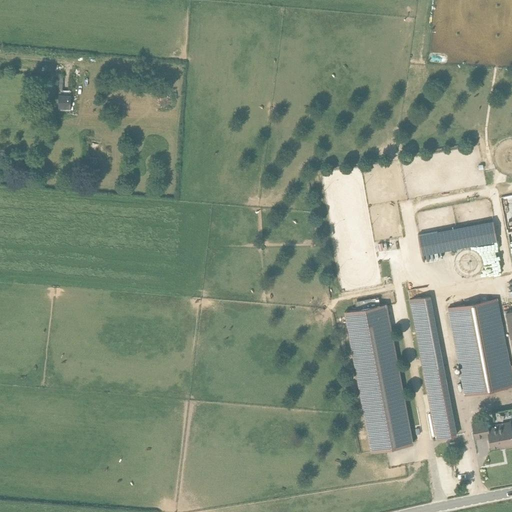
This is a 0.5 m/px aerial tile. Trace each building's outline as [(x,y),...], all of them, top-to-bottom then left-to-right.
[(59,91),(58,110),(70,111),(71,92),(59,91)] [(495,222),(420,236),(423,256),(498,242),(495,222)] [(364,306),(373,305),(373,302),(379,301),(379,297),(363,299),(364,306)] [(456,436),(443,367),(429,297),(409,301),(423,371),(436,440),(456,436)] [(511,372),(497,299),(448,308),(464,396),(511,386),(511,379),(511,378),(511,377),(511,372)] [(388,304),(345,312),(373,455),(416,446),(388,304)] [(474,432),(487,430),(490,448),(504,445),(505,447),(511,446),(511,435),(511,427),(496,430),(496,428),(488,429),(486,422),(472,424),(474,432)]
